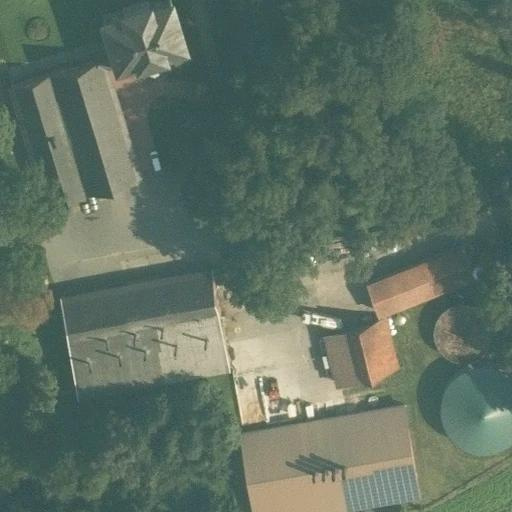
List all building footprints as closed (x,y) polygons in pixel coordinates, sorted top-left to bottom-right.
[(121,9),(100,15),(110,52),(101,55),(104,64),(114,62),(114,63),(182,43),(169,0),(151,0),(148,1),(147,0),(135,0),(119,5),(121,9)] [(137,173),(104,64),(101,55),(10,83),(45,201),(137,173)] [(364,230),(301,242),(307,275),(370,264),(364,230)] [(462,243),(369,281),(380,310),(474,273),(462,243)] [(212,267),(58,295),(73,379),(76,392),(218,367),(229,365),(212,267)] [(478,305),(469,301),(458,301),(448,304),(440,311),(435,321),(434,331),(437,341),(443,350),(452,356),(462,358),(473,356),(482,351),(488,342),(491,332),(491,322),(486,312),(478,305)] [(384,316),(326,332),(339,382),(398,366),(384,316)] [(511,371),(505,366),(496,362),(486,361),(476,362),(467,364),(458,369),(451,376),(446,385),(442,394),(441,404),(442,414),(446,423),(452,431),(459,438),(468,443),(477,446),(487,446),(497,444),(506,440),(511,435),(511,371)] [(404,403),(241,432),(255,511),(301,511),(420,491),(404,403)]
